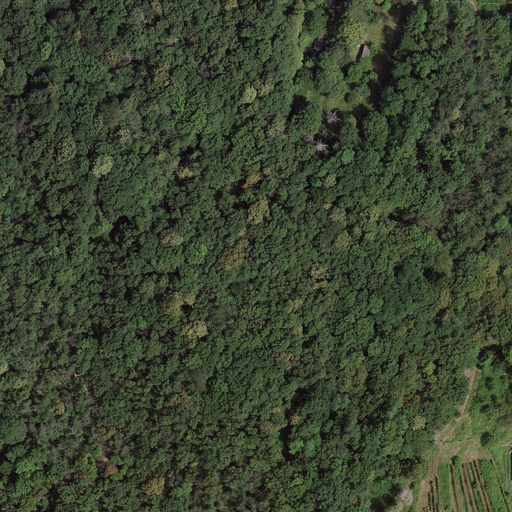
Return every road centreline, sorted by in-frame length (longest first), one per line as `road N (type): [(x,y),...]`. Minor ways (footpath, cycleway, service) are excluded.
road 1 (track): [(76,511),(85,480),(104,455),(82,386),(71,372),(39,394),(0,398)]
road 2 (track): [(511,389),(476,330),(470,383),(441,442)]
road 3 (track): [(323,153),(361,7),(356,0)]
road 4 (track): [(468,0),(511,127)]
